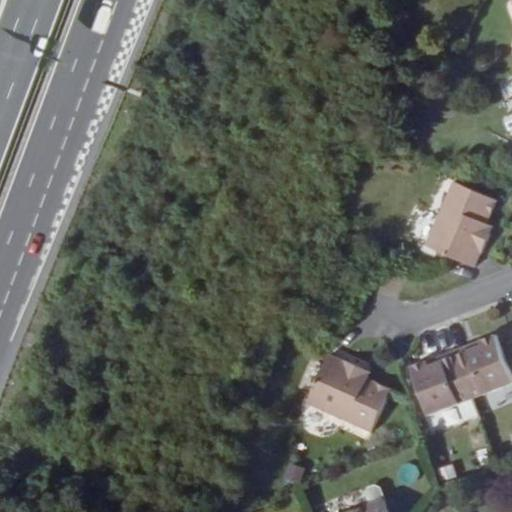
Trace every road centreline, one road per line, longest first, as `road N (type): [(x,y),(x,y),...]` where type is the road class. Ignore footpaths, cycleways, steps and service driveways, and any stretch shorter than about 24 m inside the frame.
road 1 (motorway): [(0,288),(106,0)]
road 2 (residential): [(363,310),(404,322),(511,280)]
